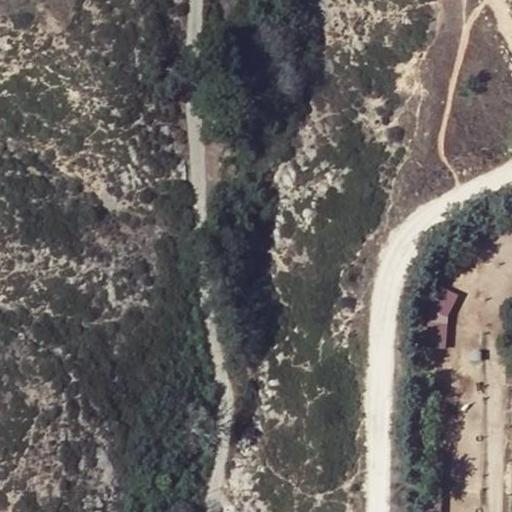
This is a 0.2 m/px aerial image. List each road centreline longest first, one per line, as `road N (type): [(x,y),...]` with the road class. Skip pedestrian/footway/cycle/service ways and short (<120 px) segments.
road 1 (unclassified): [(193,0),(192,115),(224,402),(211,511)]
road 2 (track): [(511,163),(420,221),(392,286),(381,511)]
